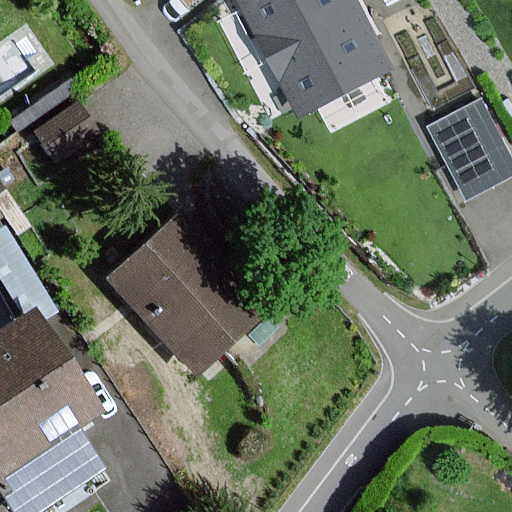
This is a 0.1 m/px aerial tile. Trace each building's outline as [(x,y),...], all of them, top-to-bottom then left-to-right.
[(390,68),(353,0),(245,0),(305,113),(390,68)] [(34,52),(27,41),(18,47),(13,41),(0,49),(0,95),(33,72),(24,60),(34,52)] [(511,175),(511,157),(483,102),(435,127),(471,196),(511,175)] [(98,134),(78,105),(37,134),(57,163),(98,134)] [(181,215),(110,278),(193,372),(264,309),(181,215)] [(31,317),(0,337),(0,456),(11,473),(0,479),(0,482),(7,493),(0,498),(9,511),(37,511),(101,470),(75,431),(97,416),(31,317)]
